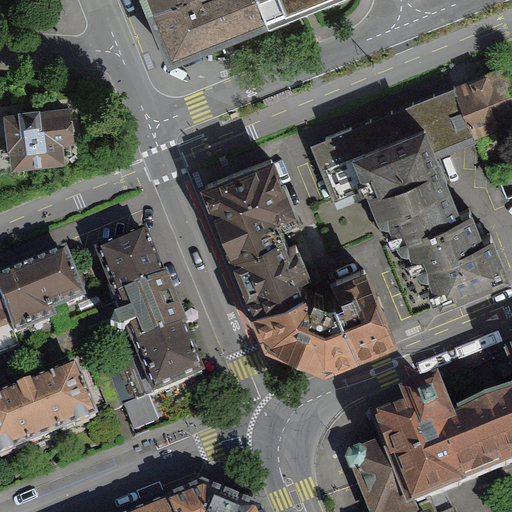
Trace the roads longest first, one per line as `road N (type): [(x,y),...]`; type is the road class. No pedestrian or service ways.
road 1 (residential): [(150,127),(245,366),(282,431)]
road 2 (residential): [(150,127),(409,17)]
road 3 (residential): [(511,314),(305,402),(282,431)]
road 4 (residential): [(282,431),(209,445),(44,511)]
